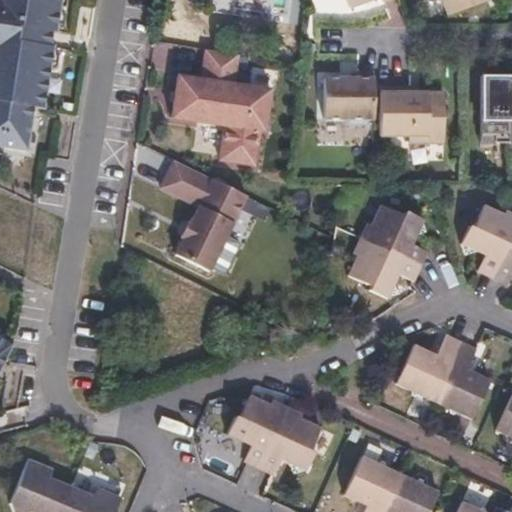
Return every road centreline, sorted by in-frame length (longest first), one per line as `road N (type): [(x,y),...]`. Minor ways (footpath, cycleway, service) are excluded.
road 1 (residential): [(111,0),(53,379),(59,412),(96,426),(174,402)]
road 2 (residential): [(281,365),(511,480)]
road 3 (residential): [(281,365),(443,301),(511,332)]
road 4 (residential): [(511,30),(336,32)]
road 5 (residential): [(149,469),(268,511)]
